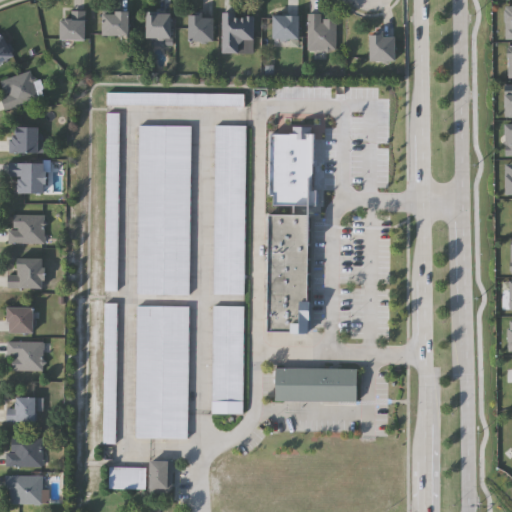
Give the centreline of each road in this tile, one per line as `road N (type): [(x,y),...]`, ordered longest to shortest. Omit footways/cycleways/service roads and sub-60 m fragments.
road 1 (secondary): [(416,0),(419,415)]
road 2 (secondary): [(462,201),(458,0)]
road 3 (secondary): [(463,511),(462,321)]
road 4 (secondary): [(462,321),(462,201)]
